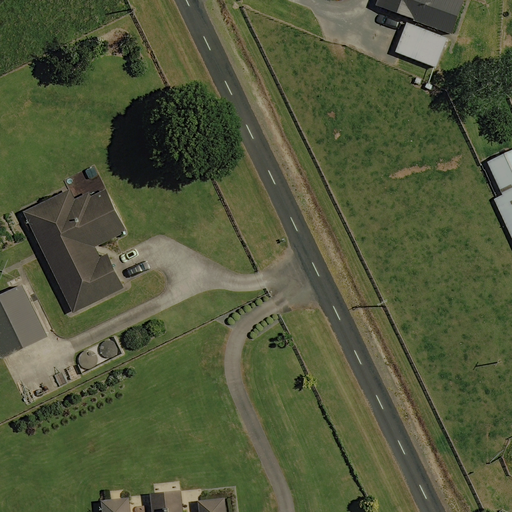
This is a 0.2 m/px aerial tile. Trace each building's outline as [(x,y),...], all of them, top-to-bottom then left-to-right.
[(366,0),(363,11),(451,37),(463,0),(462,0),(366,0)] [(511,153),(489,164),(504,196),(495,200),(511,236),(511,153)] [(88,166),(15,203),(70,312),(109,293),(87,249),(121,231),(88,166)] [(47,269),(38,254),(25,262),(34,277),(47,269)] [(50,336),(21,283),(0,294),(0,352),(5,361),(50,336)] [(226,511),(225,490),(100,498),(100,511),(226,511)]
